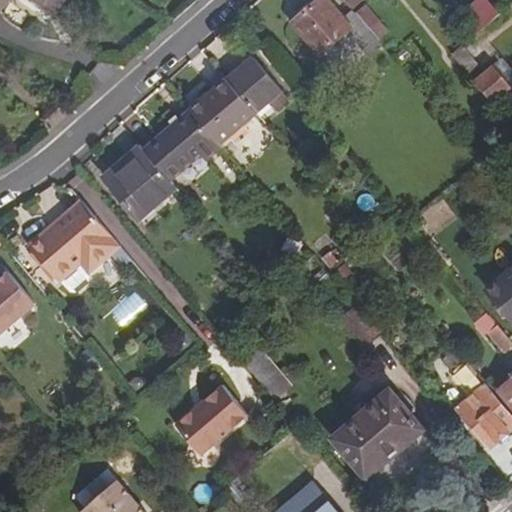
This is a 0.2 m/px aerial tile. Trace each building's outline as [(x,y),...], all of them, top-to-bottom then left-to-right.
[(0,0),(0,3),(3,6),(6,7),(10,0),(37,0),(57,13),(66,0),(0,0)] [(328,0),(320,0),(294,23),(320,54),(352,27),(328,0)] [(365,0),(344,0),(354,11),(365,0)] [(478,22),(484,29),(500,16),(486,0),(483,0),(471,14),(478,22)] [(478,22),(465,33),(471,40),(484,29),(478,22)] [(452,56),(475,84),(484,77),(461,49),(452,56)] [(254,60),(227,81),(256,114),(281,92),(254,60)] [(484,77),(475,84),(493,104),(511,89),(493,68),(484,77)] [(220,145),(256,114),(227,81),(192,111),(220,145)] [(220,145),(192,111),(145,151),(147,153),(172,182),(203,155),(209,162),(223,149),(220,145)] [(177,188),(172,182),(147,153),(111,184),(140,219),(177,188)] [(121,247),(82,201),(28,247),(58,283),(60,282),(81,264),(88,274),(89,273),(121,247)] [(332,270),(347,260),(339,248),(324,258),(332,270)] [(90,275),(89,273),(88,274),(81,264),(60,282),(69,292),(75,294),(87,284),(90,275)] [(4,269),(0,272),(0,334),(34,305),(4,269)] [(511,269),(488,290),(511,317),(511,269)] [(269,296),(282,286),(273,275),(260,286),(269,296)] [(236,282),(224,293),(245,317),(257,306),(236,282)] [(221,337),(245,317),(224,293),(201,313),(221,337)] [(380,334),(359,308),(342,321),(364,346),(380,334)] [(511,345),(511,342),(490,316),(480,324),(504,352),(511,345)] [(473,369),(456,349),(447,356),(463,376),(473,369)] [(264,354),(249,369),(280,401),(296,386),(264,354)] [(511,379),(500,390),(511,405),(511,379)] [(511,430),(511,414),(487,384),(457,409),(489,448),(511,430)] [(196,412),(178,428),(204,458),(250,420),(225,388),(205,406),(207,408),(198,415),(196,412)] [(391,392),(336,438),(368,478),(424,431),(391,392)] [(144,511),(118,481),(81,511),(144,511)] [(283,511),(337,511),(314,485),(283,511)]
